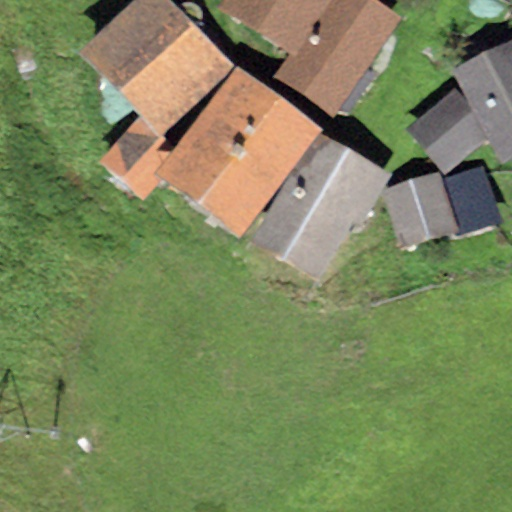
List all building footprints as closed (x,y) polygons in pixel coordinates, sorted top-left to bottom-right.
[(160,0),(147,0),(79,73),(135,131),(158,154),(231,73),(160,0)] [(401,29),(355,0),(230,0),(215,24),(286,70),(272,93),(333,134),(401,29)] [(389,0),(413,11),(418,0),(389,0)] [(511,0),(470,0),(511,18),(511,0)] [(511,51),(452,81),(470,119),(484,151),(501,185),(511,180),(511,51)] [(322,141),(237,78),(174,169),(155,197),(238,260),(322,141)] [(452,98),(405,139),(438,181),(443,187),(448,182),(484,151),(470,119),(452,98)] [(158,154),(135,131),(98,178),(143,212),(155,197),(174,169),(158,154)] [(321,148),(251,263),(318,301),(390,185),(321,148)] [(438,181),(382,199),(402,267),(502,234),(482,173),(448,182),(443,187),(438,181)]
